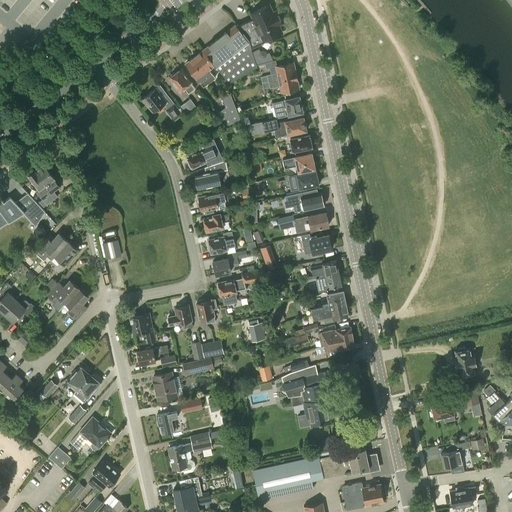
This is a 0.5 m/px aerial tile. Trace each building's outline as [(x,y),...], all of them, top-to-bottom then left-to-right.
[(253,19),(237,26),(247,40),(251,47),(256,44),(282,32),(281,31),(282,30),(280,26),(279,26),(278,25),(281,23),(280,21),(281,19),(278,13),(276,13),(276,11),(275,11),(272,6),(270,7),(269,5),(251,13),(253,19)] [(247,40),(237,26),(236,25),(203,50),(214,64),(228,82),(256,67),(247,40)] [(209,68),(214,64),(203,50),(185,63),(203,86),(215,77),(209,68)] [(255,50),(251,52),(255,65),(273,60),(271,56),(258,60),(255,50)] [(271,67),(272,74),(268,75),(261,77),(262,84),(296,76),(293,62),(277,66),(275,60),(265,62),(267,68),(271,67)] [(195,89),(180,70),(170,78),(180,92),(184,88),(189,94),(195,89)] [(282,91),(298,88),(296,76),(262,84),(263,88),(271,86),(280,84),(282,91)] [(172,121),(181,115),(160,85),(142,98),(148,105),(149,103),(154,110),(162,105),(165,109),(164,110),(172,121)] [(221,97),(225,107),(222,110),(236,107),(230,94),(221,97)] [(273,102),(277,117),(303,111),(299,96),(273,102)] [(190,98),(180,106),(187,114),(196,106),(190,98)] [(241,119),(236,107),(222,110),(218,113),(227,126),(241,120),(243,126),(251,123),(248,116),(241,119)] [(252,135),(274,129),(279,128),(280,136),(288,134),(307,130),(307,128),(308,127),(307,123),(305,123),(304,117),(286,121),(277,123),(276,118),(249,124),(252,135)] [(290,139),(293,151),(312,147),(309,135),(290,139)] [(272,147),(270,140),(251,145),(252,151),(272,147)] [(209,165),(220,160),(211,141),(200,146),(201,148),(195,151),(195,152),(187,155),(189,162),(189,163),(190,166),(191,166),(192,168),(207,162),(209,165)] [(313,160),(311,153),(283,158),(285,167),(296,165),(297,171),(314,168),(314,167),(316,165),(315,161),(313,160)] [(227,169),(225,160),(205,167),(206,172),(202,173),(202,175),(195,177),(197,188),(205,187),(205,188),(214,187),(214,185),(221,183),(218,171),(227,169)] [(260,162),(253,163),(253,172),(262,170),(260,162)] [(37,191),(43,198),(40,200),(39,201),(44,207),(58,197),(54,192),(59,188),(58,187),(57,185),(44,166),(36,172),(35,171),(28,176),(39,190),(37,191)] [(315,171),(296,174),(287,176),(290,191),(299,189),(299,188),(317,184),(315,171)] [(264,179),(253,182),(255,192),(266,190),(264,179)] [(296,211),(324,205),(324,203),(325,203),(324,199),(323,199),(322,197),(320,197),(319,188),(286,195),(287,200),(285,200),(286,208),(294,206),(296,211)] [(222,201),(227,200),(226,191),(199,197),(200,204),(199,204),(200,209),(201,209),(201,211),(208,210),(209,213),(222,210),(222,207),(224,206),(222,201)] [(10,196),(9,197),(4,201),(1,198),(0,199),(0,227),(11,220),(23,213),(31,221),(36,226),(45,211),(35,201),(26,207),(22,203),(19,206),(15,202),(10,196)] [(213,215),(213,217),(204,219),(207,232),(223,229),(222,222),(230,221),(228,214),(224,215),(224,212),(213,215)] [(302,216),(303,223),(304,222),(305,229),(310,228),(328,225),(326,212),(302,216)] [(277,218),(280,230),(296,226),(293,214),(277,218)] [(245,236),(252,235),(250,228),(244,229),(245,236)] [(223,233),(224,236),(218,237),(218,238),(208,240),(210,247),(209,248),(209,251),(211,252),(211,254),(227,251),(226,247),(235,245),(233,234),(232,234),(232,231),(223,233)] [(117,239),(115,232),(105,234),(106,241),(117,239)] [(50,252),(55,256),(68,241),(59,233),(48,245),(43,241),(35,250),(41,255),(43,253),(47,256),(50,252)] [(316,238),(315,235),(310,236),(310,234),(299,236),(301,247),(306,247),(308,252),(312,251),(313,252),(331,249),(331,247),(333,244),(332,240),(329,239),(329,235),(316,238)] [(78,250),(68,241),(55,256),(61,261),(55,269),(60,273),(66,265),(65,264),(78,250)] [(107,259),(121,256),(117,241),(103,244),(107,259)] [(269,245),(260,248),(268,269),(277,266),(269,245)] [(226,254),(227,259),(213,262),(216,275),(231,272),(230,267),(239,265),(236,252),(226,254)] [(307,275),(308,279),(339,273),(336,260),(311,265),(313,274),(307,275)] [(263,270),(253,272),(242,274),(244,280),(245,283),(265,279),(263,272),(263,270)] [(270,286),(280,284),(277,270),(267,271),(270,286)] [(341,284),(339,273),(308,279),(308,280),(316,279),(318,289),(328,287),(341,284)] [(58,283),(52,278),(47,285),(52,289),(58,283)] [(244,280),(239,281),(239,279),(234,280),(218,283),(219,290),(218,291),(218,294),(220,295),(220,297),(223,296),(224,304),(237,302),(235,294),(236,293),(236,291),(246,289),(245,283),(244,280)] [(59,311),(66,303),(79,288),(69,280),(60,291),(55,287),(48,296),(55,302),(52,304),(59,311)] [(0,291),(4,295),(0,299),(0,309),(4,314),(16,300),(7,292),(12,286),(8,282),(0,290),(0,291)] [(88,296),(79,288),(66,303),(71,308),(68,312),(77,319),(82,313),(77,309),(88,296)] [(311,314),(317,313),(317,314),(318,312),(346,306),(342,290),(327,293),(329,303),(310,307),(311,314)] [(217,309),(214,299),(196,303),(199,319),(205,318),(206,323),(215,322),(213,316),(214,316),(213,310),(217,309)] [(21,304),(16,300),(4,314),(14,322),(23,312),(27,316),(35,307),(31,304),(29,304),(26,301),(24,301),(21,304)] [(185,327),(193,325),(192,320),(188,305),(175,307),(176,315),(168,317),(170,325),(184,322),(185,327)] [(333,319),(348,316),(346,306),(318,312),(317,314),(319,319),(324,318),(325,322),(333,321),(333,319)] [(278,323),(285,320),(280,311),(274,314),(278,323)] [(134,334),(146,331),(148,342),(155,341),(149,313),(130,317),(134,334)] [(262,322),(258,323),(249,325),(252,341),(265,338),(262,322)] [(303,327),(305,334),(318,330),(316,324),(303,327)] [(323,341),(324,343),(352,337),(350,326),(337,329),(337,330),(322,333),(323,338),(320,339),(320,342),(323,341)] [(309,342),(307,334),(287,340),(289,346),(296,343),(297,346),(309,342)] [(320,342),(321,345),(315,347),(316,354),(341,348),(341,349),(354,346),(352,337),(324,343),(323,341),(320,342)] [(201,344),(203,350),(204,357),(224,353),(221,339),(201,344)] [(469,348),(466,349),(465,346),(458,348),(458,351),(455,351),(457,358),(455,358),(457,369),(459,369),(460,376),(473,373),(472,366),(475,365),(473,355),(470,355),(469,348)] [(161,353),(160,347),(137,351),(140,365),(155,362),(154,354),(161,353)] [(195,359),(204,357),(203,350),(193,352),(195,359)] [(160,357),(162,367),(177,364),(175,354),(160,357)] [(222,362),(221,355),(211,357),(203,359),(183,363),(185,374),(214,368),(213,364),(222,362)] [(291,366),(293,372),(309,366),(310,366),(308,360),(291,366)] [(325,372),(317,374),(315,364),(310,366),(309,366),(285,375),(282,377),(284,384),(283,384),(280,388),(281,392),(285,395),(289,394),(289,395),(299,393),(300,395),(303,395),(304,401),(303,402),(306,414),(297,416),(300,427),(311,424),(311,425),(329,421),(324,397),(322,398),(319,384),(327,382),(325,372)] [(72,383),(78,388),(91,373),(90,371),(88,368),(85,369),(81,365),(67,381),(71,384),(72,383)] [(270,365),(259,368),(261,380),(273,378),(270,365)] [(489,372),(492,382),(505,379),(503,369),(489,372)] [(92,374),(91,373),(78,388),(74,393),(84,402),(101,382),(97,379),(96,376),(94,374),(92,374)] [(176,396),(171,373),(154,376),(159,399),(176,396)] [(7,374),(0,382),(0,390),(5,394),(19,377),(16,374),(12,379),(7,374)] [(23,380),(19,377),(5,394),(13,401),(2,413),(7,417),(27,395),(22,391),(24,389),(19,385),(23,380)] [(52,380),(41,392),(47,398),(58,385),(52,380)] [(511,391),(510,394),(511,396),(506,402),(501,397),(500,398),(494,391),(495,390),(490,385),(483,391),(488,396),(489,396),(495,403),(487,410),(492,416),(493,414),(503,425),(503,424),(511,424),(511,391)] [(476,386),(462,389),(465,405),(479,403),(476,386)] [(183,412),(202,407),(200,398),(181,402),(183,412)] [(457,406),(456,400),(431,405),(434,418),(443,416),(445,422),(455,420),(452,407),(457,406)] [(68,418),(75,424),(86,410),(80,405),(68,418)] [(162,433),(177,430),(174,418),(178,417),(177,411),(157,415),(158,422),(160,422),(162,433)] [(88,438),(99,448),(111,433),(92,417),(70,442),(78,449),(88,438)] [(190,435),(192,443),(190,443),(189,443),(169,447),(173,469),(183,467),(184,473),(192,471),(195,467),(194,462),(190,459),(185,460),(184,452),(197,449),(197,450),(212,447),(210,439),(209,431),(190,435)] [(485,447),(483,437),(470,441),(472,450),(485,447)] [(454,450),(441,453),(444,467),(462,463),(459,449),(470,446),(469,441),(452,445),(454,450)] [(62,469),(71,458),(58,446),(49,457),(62,469)] [(365,448),(320,457),(324,477),(345,473),(346,475),(369,470),(365,448)] [(324,477),(320,457),(319,454),(254,468),(260,499),(314,487),(313,480),(324,477)] [(88,484),(93,489),(112,467),(104,460),(93,472),(96,475),(88,484)] [(0,480),(1,481),(2,482),(10,473),(2,466),(0,468),(0,480)] [(120,474),(112,467),(93,489),(96,486),(101,490),(107,484),(109,487),(120,474)] [(232,470),(236,487),(243,486),(239,468),(232,470)] [(69,494),(75,499),(85,487),(79,482),(69,494)] [(347,508),(384,501),(380,484),(362,487),(361,483),(343,487),(347,508)] [(477,496),(475,487),(450,492),(453,508),(473,505),(471,497),(477,496)] [(198,502),(210,499),(209,492),(195,495),(194,491),(188,492),(187,488),(173,491),(176,503),(197,499),(198,502)] [(86,509),(89,511),(93,511),(102,502),(96,497),(86,509)] [(487,511),(485,498),(478,499),(479,506),(478,506),(478,511),(487,511)] [(198,510),(197,505),(211,502),(210,499),(198,502),(197,499),(176,503),(178,511),(191,511),(192,511),(198,510)] [(107,504),(100,511),(124,511),(128,508),(119,501),(112,509),(107,504)] [(324,511),(322,501),(303,506),(304,511),(324,511)]
